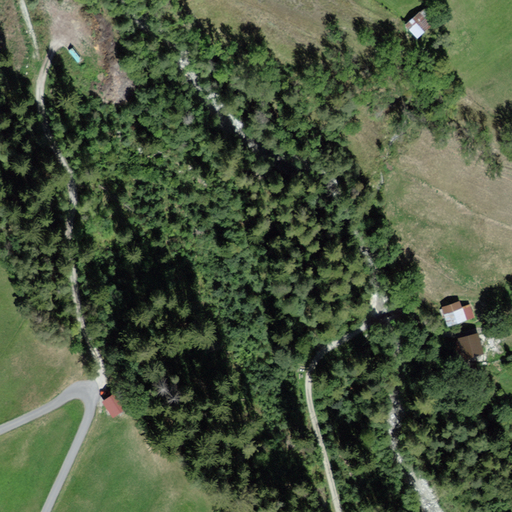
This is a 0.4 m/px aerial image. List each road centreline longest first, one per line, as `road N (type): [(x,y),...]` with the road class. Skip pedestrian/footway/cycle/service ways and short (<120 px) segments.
road 1 (track): [(102,370),(83,304),(85,231),(53,135),(24,0)]
road 2 (residential): [(45,511),(86,422),(87,394),(73,391),(0,430)]
road 3 (track): [(338,511),(307,382),(315,357),(353,332)]
road 4 (track): [(353,332),(387,300),(450,334),(511,317)]
